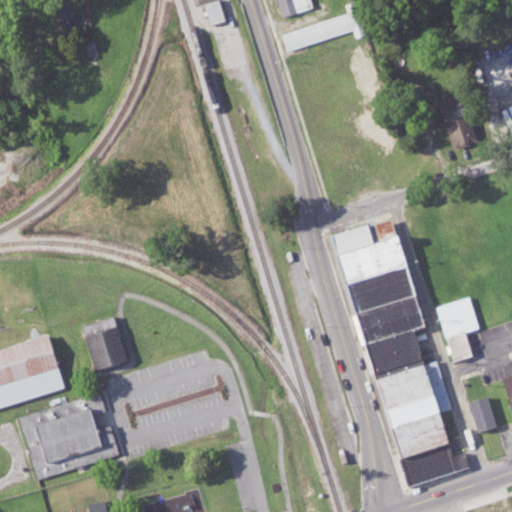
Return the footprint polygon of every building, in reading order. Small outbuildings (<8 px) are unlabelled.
[(51,0),(58,28),(76,24),(69,0),(65,0),(63,1),(62,0),(51,0)] [(207,23),(222,19),(216,0),(206,0),(200,2),(207,23)] [(311,7),(308,0),(274,0),(279,16),(311,7)] [(354,29),(349,11),(279,32),(285,49),(354,29)] [(460,94),(436,100),(448,147),(473,141),(460,94)] [(397,485),(469,466),(465,450),(450,454),(446,440),(442,441),(434,412),(448,408),(435,358),(418,363),(409,326),(416,324),(389,218),(365,224),(364,223),(328,232),(333,251),(335,250),(397,485)] [(433,304),(448,361),(470,355),(463,331),(476,327),(468,294),(433,304)] [(123,359),(112,315),(79,323),(90,367),(123,359)] [(0,405),(60,388),(45,333),(0,346),(0,405)] [(511,421),(511,420),(511,356),(506,359),(510,372),(497,376),(511,421)] [(116,456),(109,424),(90,428),(87,414),(103,410),(99,393),(17,413),(33,476),(116,456)] [(465,400),(474,431),(495,424),(485,394),(465,400)] [(505,511),(501,495),(463,504),(464,511),(505,511)] [(87,511),(78,511),(107,511),(106,499),(85,502),(87,511)]
